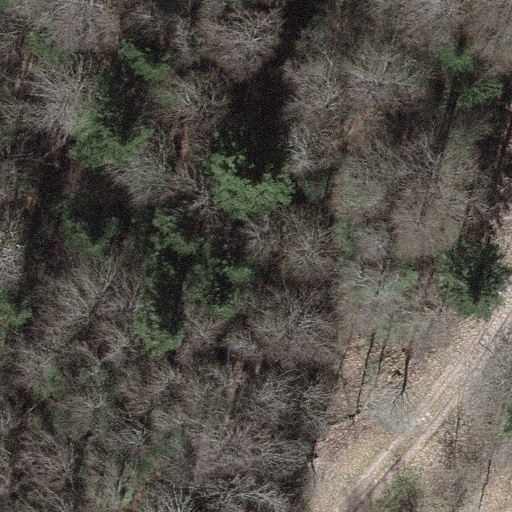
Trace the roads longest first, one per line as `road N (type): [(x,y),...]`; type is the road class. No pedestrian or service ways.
road 1 (track): [(511,271),(486,323),(356,511)]
road 2 (track): [(443,511),(511,406)]
